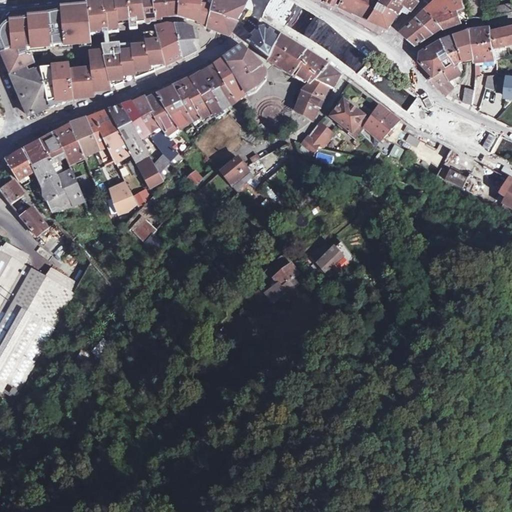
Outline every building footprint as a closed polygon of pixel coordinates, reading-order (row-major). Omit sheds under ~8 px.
[(92,35),(121,32),(120,25),(126,25),(131,24),(132,30),(139,29),(139,21),(146,21),(146,19),(143,0),(105,0),(101,0),(101,2),(89,3),(90,6),(92,35)] [(143,0),(146,19),(158,19),(156,0),(143,0)] [(167,18),(166,0),(156,0),(158,19),(158,22),(162,21),(162,18),(167,18)] [(181,0),(166,0),(167,18),(179,17),(180,17),(181,0)] [(181,0),(180,17),(199,23),(202,0),(181,0)] [(202,0),(199,23),(209,25),(212,13),(215,0),(202,0)] [(215,0),(212,13),(236,22),(246,6),(247,1),(239,0),(215,0)] [(345,0),(341,7),(371,20),(381,5),(383,0),(345,0)] [(396,15),(404,4),(398,0),(383,0),(381,5),(396,15)] [(398,0),(404,4),(412,10),(419,1),(417,0),(398,0)] [(428,10),(440,25),(443,23),(441,19),(465,9),(462,0),(448,0),(435,4),(428,10)] [(392,20),(396,15),(381,5),(371,20),(390,28),(393,23),(394,24),(395,22),(392,20)] [(3,43),(8,53),(18,50),(22,58),(30,55),(28,50),(93,42),(92,35),(90,6),(88,7),(12,23),(3,29),(1,38),(3,43)] [(496,9),(498,17),(511,13),(511,9),(511,6),(496,9)] [(440,25),(442,29),(443,30),(468,19),(465,9),(441,19),(443,23),(440,25)] [(428,10),(419,18),(434,34),(442,29),(440,25),(428,10)] [(228,35),(236,22),(212,13),(209,25),(208,28),(228,35)] [(434,34),(419,18),(417,16),(412,21),(414,23),(402,34),(416,44),(434,34)] [(200,50),(197,31),(193,30),(194,28),(185,25),(184,29),(177,27),(185,58),(200,50)] [(167,66),(185,58),(177,27),(169,26),(157,27),(158,32),(167,66)] [(270,60),(281,37),(268,29),(260,28),(247,41),(270,60)] [(475,58),(475,60),(497,59),(492,28),(471,31),(471,32),(475,58)] [(511,28),(496,33),(499,47),(511,44),(511,28)] [(130,76),(136,76),(136,79),(156,72),(156,70),(167,66),(158,32),(145,33),(146,44),(148,44),(148,47),(133,48),(134,52),(128,53),(122,53),(122,44),(103,45),(105,52),(112,87),(115,86),(116,87),(125,83),(125,77),(130,76)] [(475,60),(475,58),(471,32),(456,36),(465,60),(472,59),(472,63),(475,63),(475,60)] [(455,62),(465,60),(456,36),(450,38),(442,41),(455,62)] [(307,53),(281,37),(270,60),(281,68),(291,73),(307,53)] [(422,61),(435,76),(442,71),(455,62),(442,41),(439,43),(423,52),(422,61)] [(225,59),(237,79),(245,94),(246,95),(266,78),(267,73),(260,64),(242,46),(225,59)] [(18,50),(8,53),(3,56),(12,74),(35,64),(32,54),(30,55),(22,58),(18,50)] [(93,70),(72,72),(75,100),(82,98),(82,95),(88,94),(88,95),(100,91),(100,89),(106,88),(106,89),(112,87),(105,52),(92,53),(93,70)] [(307,53),(291,73),(289,75),(292,77),(294,75),(302,80),(308,72),(317,78),(327,66),(307,53)] [(237,79),(225,59),(216,65),(238,102),(240,101),(239,98),(245,94),(237,79)] [(442,71),(455,88),(458,85),(454,79),(464,73),(455,62),(442,71)] [(236,103),(238,102),(216,65),(209,70),(230,105),(231,104),(234,101),(236,103)] [(341,77),(327,66),(317,78),(308,72),(302,80),(307,82),(304,92),(325,98),(330,87),(336,90),(341,77)] [(49,108),(37,71),(34,72),(32,68),(13,77),(29,116),(49,108)] [(71,68),(37,71),(49,108),(61,103),(62,105),(75,100),(72,72),(71,68)] [(209,70),(189,78),(212,113),(214,115),(217,113),(230,105),(209,70)] [(442,71),(435,76),(432,78),(442,91),(448,95),(455,88),(442,71)] [(488,77),(486,88),(496,92),(498,80),(488,77)] [(174,89),(191,120),(199,115),(202,119),(212,113),(189,78),(174,89)] [(506,80),(499,79),(498,93),(505,93),(506,80)] [(181,130),(191,120),(174,89),(158,96),(181,130)] [(474,90),(469,90),(463,103),(472,107),(474,90)] [(325,98),(304,92),(301,101),(319,109),(323,100),(324,100),(325,98)] [(170,137),(181,130),(158,96),(148,101),(164,129),(170,137)] [(133,130),(141,141),(150,136),(166,156),(156,167),(157,168),(165,181),(170,176),(175,167),(176,169),(185,161),(172,145),(174,143),(170,137),(164,129),(148,101),(147,99),(134,106),(132,104),(122,108),(133,130)] [(231,104),(235,109),(243,104),(240,101),(238,102),(236,103),(234,101),(231,104)] [(319,109),(301,101),(298,111),(315,120),(319,109)] [(354,132),(365,117),(344,101),(333,116),(354,132)] [(221,119),(222,120),(228,115),(235,109),(231,104),(230,105),(217,113),(221,119)] [(369,121),(364,129),(381,142),(399,122),(379,106),(369,121)] [(137,162),(144,158),(138,148),(143,145),(141,141),(133,130),(122,108),(111,111),(134,156),(137,162)] [(111,111),(87,120),(101,151),(106,163),(107,166),(116,161),(118,164),(134,156),(111,111)] [(237,134),(240,137),(243,127),(228,115),(222,120),(225,123),(235,136),(237,134)] [(369,121),(365,117),(354,132),(353,134),(357,138),(364,129),(369,121)] [(213,156),(226,144),(235,136),(225,123),(222,120),(221,119),(197,138),(213,156)] [(72,126),(85,158),(101,151),(87,120),(71,125),(72,126)] [(325,148),(335,135),(322,124),(305,145),(315,153),(319,147),(325,148)] [(69,166),(85,158),(72,126),(57,134),(67,158),(69,166)] [(68,192),(74,205),(85,200),(80,189),(76,180),(72,172),(66,174),(64,167),(63,160),(67,158),(57,134),(43,141),(50,155),(68,192)] [(248,143),(240,137),(237,134),(235,136),(226,144),(236,153),(248,143)] [(408,135),(406,141),(423,149),(426,142),(408,135)] [(178,147),(185,155),(194,145),(188,138),(178,147)] [(488,139),(483,150),(490,154),(496,143),(488,139)] [(53,200),(68,192),(50,155),(43,141),(27,150),(38,171),(42,179),(53,200)] [(178,147),(174,143),(172,145),(185,161),(187,158),(185,155),(178,147)] [(236,153),(226,144),(213,156),(222,165),(236,153)] [(144,158),(137,162),(152,192),(165,181),(157,168),(156,167),(143,145),(138,148),(144,158)] [(38,171),(27,150),(7,161),(22,181),(30,176),(30,179),(36,176),(35,172),(38,171)] [(106,163),(101,151),(85,158),(90,170),(106,163)] [(320,153),(317,159),(330,164),(332,158),(320,153)] [(262,159),(260,155),(252,159),(254,164),(262,159)] [(90,170),(85,158),(69,166),(72,172),(76,180),(84,177),(91,174),(90,170)] [(256,177),(240,159),(223,172),(241,192),(256,177)] [(185,161),(176,169),(188,182),(197,174),(185,161)] [(467,180),(449,171),(444,181),(470,194),(478,180),(469,176),(467,180)] [(197,174),(188,182),(196,190),(204,182),(197,174)] [(76,180),(80,189),(88,185),(84,177),(76,180)] [(107,192),(101,178),(94,180),(101,194),(107,192)] [(511,182),(510,182),(501,195),(507,199),(503,204),(511,209),(511,182)] [(0,195),(10,207),(24,196),(14,183),(0,191),(0,195)] [(139,204),(136,199),(128,183),(113,190),(118,201),(121,214),(129,211),(139,204)] [(74,205),(68,192),(53,200),(58,210),(74,205)] [(148,192),(136,199),(139,204),(140,207),(142,211),(152,200),(148,192)] [(53,200),(41,206),(49,215),(58,210),(53,200)] [(20,219),(38,239),(49,228),(34,208),(20,219)] [(148,222),(136,234),(147,244),(158,232),(148,222)] [(339,248),(347,257),(350,260),(356,255),(344,242),(339,248)] [(25,261),(22,259),(4,248),(0,252),(0,256),(18,267),(21,269),(24,265),(26,262),(25,261)] [(347,257),(339,248),(322,263),(330,273),(347,257)] [(0,394),(12,402),(17,393),(5,386),(28,346),(42,322),(60,291),(44,282),(22,270),(21,269),(18,267),(0,256),(0,394)] [(301,285),(296,278),(302,273),(294,263),(277,277),(284,286),(276,293),(268,284),(264,288),(276,304),(301,285)] [(44,282),(60,291),(66,281),(50,272),(44,282)] [(102,360),(114,347),(104,338),(92,351),(102,360)] [(40,353),(28,346),(5,386),(17,393),(40,353)]
